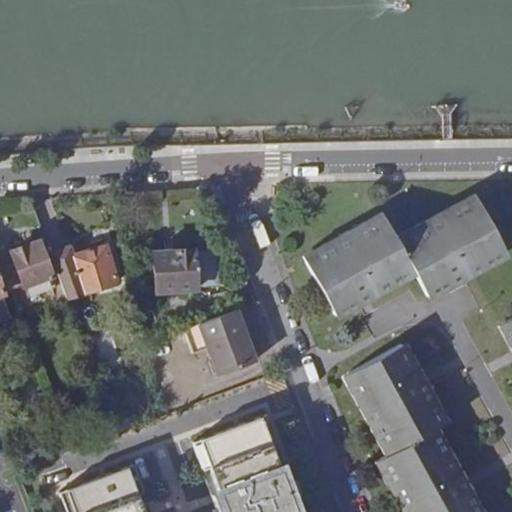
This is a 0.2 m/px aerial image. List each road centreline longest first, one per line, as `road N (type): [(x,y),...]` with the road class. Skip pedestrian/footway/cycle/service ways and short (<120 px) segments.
road 1 (residential): [(354,511),(220,161)]
road 2 (residential): [(511,157),(220,161)]
road 3 (residential): [(220,161),(0,180)]
